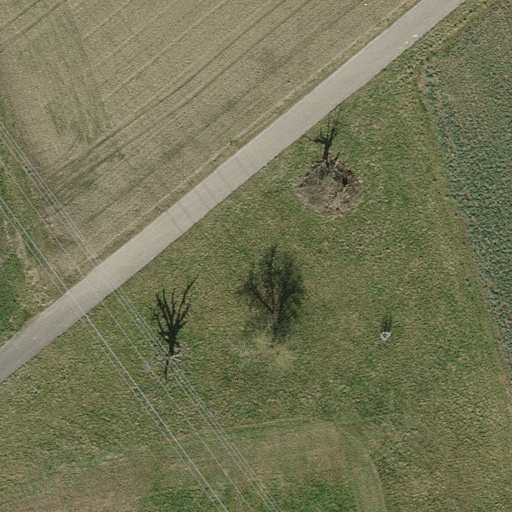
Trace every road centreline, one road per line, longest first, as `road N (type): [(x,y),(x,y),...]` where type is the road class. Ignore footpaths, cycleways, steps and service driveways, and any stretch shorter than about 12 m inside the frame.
road 1 (track): [(0,377),(457,0)]
road 2 (track): [(0,177),(53,334)]
